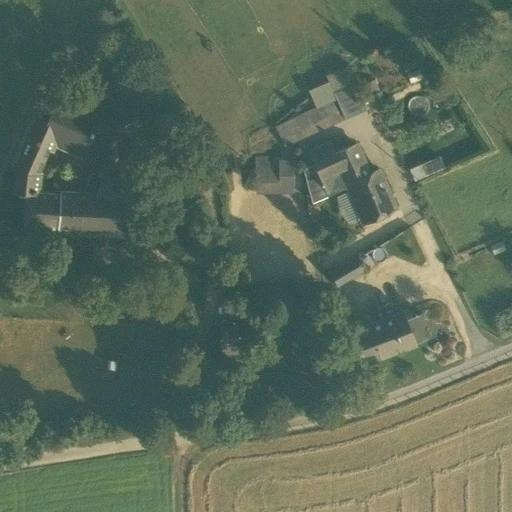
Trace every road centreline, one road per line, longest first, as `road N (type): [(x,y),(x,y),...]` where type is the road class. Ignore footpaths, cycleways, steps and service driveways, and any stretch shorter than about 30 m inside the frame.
road 1 (unclassified): [(511,353),(354,412),(0,466)]
road 2 (track): [(213,173),(213,288),(178,414),(181,511)]
road 3 (unclassified): [(0,162),(99,0)]
